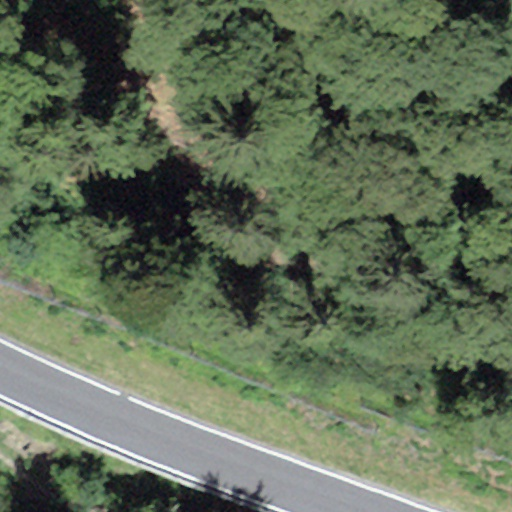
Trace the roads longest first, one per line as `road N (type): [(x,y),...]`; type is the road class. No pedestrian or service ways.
road 1 (secondary): [(0,370),(363,511)]
road 2 (track): [(0,417),(118,511)]
